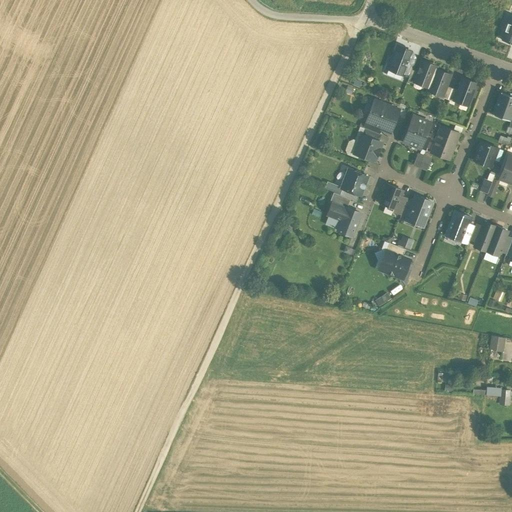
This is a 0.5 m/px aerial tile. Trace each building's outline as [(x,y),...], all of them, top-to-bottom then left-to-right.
[(511,16),(510,16),(501,40),(511,44),(511,16)] [(410,51),(397,46),(393,58),(392,58),(390,58),(388,63),(389,65),(390,66),(388,69),(402,75),(403,73),(404,73),(410,57),(411,54),(410,51)] [(410,57),(404,73),(409,76),(412,70),(416,59),(410,57)] [(437,66),(422,60),(417,72),(413,82),(414,82),(428,87),(428,88),(436,69),(437,66)] [(436,69),(428,88),(428,87),(427,90),(442,96),(446,86),(451,75),(436,69)] [(409,76),(407,81),(413,84),(414,82),(413,82),(417,72),(412,70),(409,76)] [(477,83),(462,78),(457,90),(453,100),(454,101),(468,106),(477,83)] [(452,88),(446,86),(442,96),(442,98),(447,100),(452,88)] [(452,88),(447,100),(453,102),(454,101),(453,100),(457,90),(452,88)] [(511,96),(501,92),(493,115),(510,121),(511,114),(511,96)] [(398,110),(375,101),(369,116),(369,117),(382,122),(382,123),(392,126),(398,110)] [(382,122),(369,117),(369,116),(367,116),(363,128),(378,133),(382,123),(382,122)] [(430,122),(413,116),(403,142),(420,148),(430,122)] [(458,133),(441,126),(436,139),(453,146),(458,133)] [(378,133),(364,128),(362,135),(371,138),(379,141),(381,135),(378,133)] [(362,135),(361,134),(354,153),(360,156),(359,156),(361,159),(364,160),(366,159),(367,158),(374,161),(377,155),(378,155),(378,154),(377,154),(379,149),(380,150),(380,149),(379,149),(382,142),(379,141),(362,135)] [(499,141),(508,144),(510,138),(502,135),(499,141)] [(453,146),(436,139),(431,152),(448,159),(453,146)] [(497,148),(481,142),(474,160),(483,164),(485,166),(489,168),(492,166),(494,162),(493,160),(497,148)] [(418,154),(414,165),(419,167),(424,156),(418,154)] [(511,154),(509,154),(500,179),(510,183),(511,181),(511,154)] [(360,172),(356,170),(354,171),(347,169),(340,188),(342,189),(359,195),(361,196),(364,189),(366,184),(368,177),(361,174),(360,172)] [(492,182),(484,179),(480,190),(487,193),(492,182)] [(336,187),(327,184),(325,188),(334,192),(336,187)] [(402,190),(388,185),(383,197),(381,198),(380,202),(381,204),(385,206),(387,205),(394,208),(395,208),(399,195),(400,195),(402,190)] [(359,195),(342,189),(340,195),(350,199),(356,201),(359,195)] [(340,195),(333,193),(329,203),(332,204),(332,203),(346,208),(350,199),(340,195)] [(399,195),(395,208),(394,208),(392,211),(401,214),(406,201),(407,198),(400,195),(399,195)] [(416,196),(413,204),(407,220),(416,224),(418,219),(420,218),(423,219),(425,218),(432,202),(416,196)] [(406,201),(401,214),(400,217),(407,220),(413,204),(406,201)] [(346,208),(332,203),(332,204),(327,215),(341,220),(337,231),(352,236),(361,213),(360,213),(360,214),(346,208)] [(471,217),(455,211),(446,235),(461,241),(468,224),(471,217)] [(475,242),(474,246),(486,251),(496,227),(483,222),(482,226),(475,242)] [(482,226),(476,223),(474,227),(470,240),(475,242),(482,226)] [(468,224),(461,241),(468,244),(470,240),(474,227),(468,224)] [(496,227),(486,251),(499,255),(500,252),(506,235),(508,231),(496,227)] [(398,244),(411,249),(414,240),(402,235),(398,244)] [(511,237),(506,235),(500,252),(506,254),(511,239),(511,237)] [(405,249),(388,243),(385,251),(386,251),(402,257),(405,249)] [(402,257),(386,251),(379,269),(387,272),(389,277),(393,275),(402,278),(409,260),(402,257)] [(504,338),(492,336),(490,350),(502,352),(504,338)]
